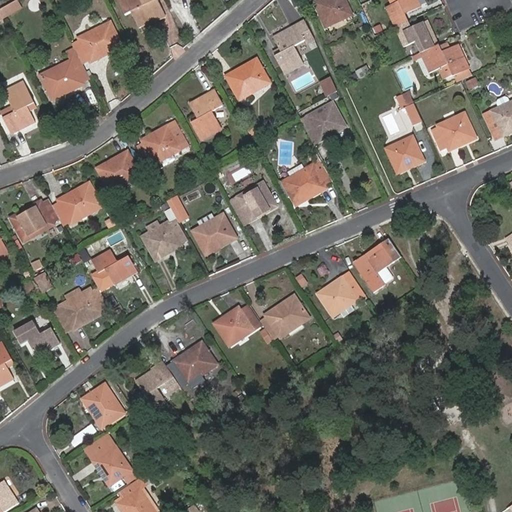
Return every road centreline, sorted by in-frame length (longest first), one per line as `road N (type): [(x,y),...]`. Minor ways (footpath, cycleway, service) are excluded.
road 1 (residential): [(25,421),(134,328),(190,297),(442,192)]
road 2 (residential): [(255,0),(86,144),(0,178)]
road 3 (residential): [(442,192),(511,300)]
